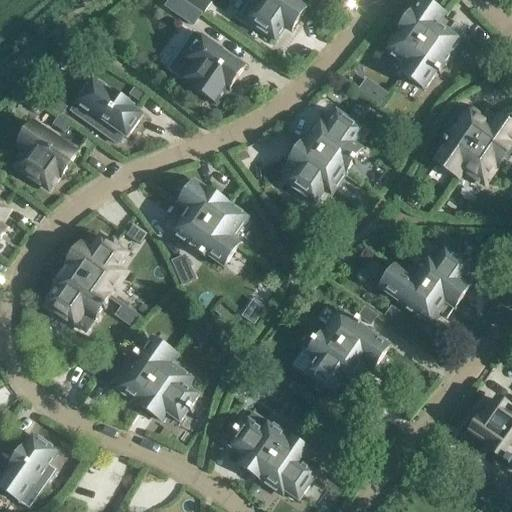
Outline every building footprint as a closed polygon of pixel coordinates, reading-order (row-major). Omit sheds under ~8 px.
[(193,26),(201,14),(181,0),(171,0),(166,7),(193,26)] [(211,3),(206,0),(183,0),(204,14),(211,3)] [(245,0),(250,3),(240,17),(247,21),(247,22),(274,41),(284,27),(291,32),(306,11),(290,0),(245,0)] [(290,0),(306,11),(307,9),(312,0),(290,0)] [(408,67),(443,17),(443,16),(422,2),(387,52),(408,67)] [(455,25),(443,17),(408,67),(402,75),(425,91),(460,41),(449,33),(455,25)] [(175,77),(184,82),(216,104),(226,89),(229,91),(245,69),(202,39),(194,33),(178,55),(186,62),(175,77)] [(118,145),(124,137),(127,140),(143,117),(93,82),(71,112),(118,145)] [(481,121),(470,113),(435,163),(458,179),(499,120),(487,112),(481,121)] [(305,144),(347,173),(362,151),(354,146),(364,132),(337,113),(327,127),(320,122),(305,144)] [(70,125),(59,117),(53,125),(64,134),(70,125)] [(511,145),(511,129),(499,120),(463,171),(484,185),(511,145)] [(78,155),(35,125),(19,148),(27,154),(17,168),(49,191),(59,176),(62,178),(78,155)] [(297,171),(287,185),(314,204),(324,190),(332,195),(347,173),(305,144),(289,166),(297,171)] [(181,205),(231,240),(246,219),(195,184),(181,205)] [(239,246),(231,240),(181,205),(172,217),(181,223),(173,234),(223,269),(239,246)] [(0,241),(7,232),(0,226),(0,225),(9,213),(0,206),(0,241)] [(127,237),(139,245),(147,234),(134,226),(127,237)] [(69,268),(110,297),(125,275),(118,271),(128,257),(101,238),(91,251),(84,246),(69,268)] [(414,280),(455,309),(470,288),(462,283),(472,269),(445,250),(435,264),(428,259),(414,280)] [(197,281),(185,255),(171,262),(182,287),(197,281)] [(57,292),(47,306),(86,333),(110,297),(69,268),(54,290),(57,292)] [(447,321),(455,309),(414,280),(396,268),(381,291),(431,326),(438,315),(447,321)] [(107,308),(133,327),(142,316),(115,297),(107,308)] [(256,324),(267,306),(254,298),(243,316),(256,324)] [(365,308),(358,317),(371,326),(377,317),(365,308)] [(391,308),(385,317),(397,324),(403,316),(391,308)] [(374,371),(390,348),(340,313),(324,336),(365,364),(374,371)] [(350,385),(365,364),(324,336),(309,357),(316,362),(307,376),(333,394),(343,380),(350,385)] [(118,391),(140,407),(169,366),(175,357),(153,341),(118,391)] [(166,415),(180,424),(199,397),(185,388),(190,381),(169,366),(140,407),(161,422),(166,415)] [(478,422),(469,435),(491,450),(489,451),(505,463),(504,464),(509,468),(510,466),(511,467),(511,411),(496,401),(486,415),(484,414),(483,415),(478,422)] [(239,466),(261,481),(296,430),(273,415),(268,421),(266,420),(264,422),(254,415),(249,422),(231,450),(244,459),(239,466)] [(285,493),(299,503),(323,468),(311,460),(315,455),(313,453),(318,446),(296,430),(261,481),(283,496),(285,493)] [(0,485),(0,489),(29,510),(56,472),(48,466),(56,454),(33,438),(26,448),(17,461),(16,461),(16,462),(10,471),(0,485)]
